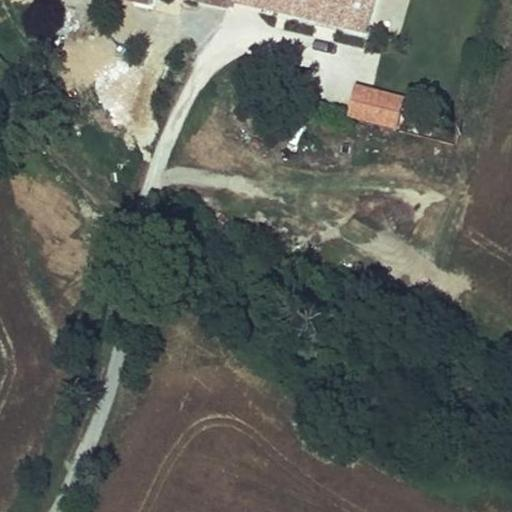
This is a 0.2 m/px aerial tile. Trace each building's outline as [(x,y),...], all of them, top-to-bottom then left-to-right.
[(121,0),(138,4),(138,6),(154,9),(156,0),(182,0),(191,2),(191,0),(121,0)] [(191,0),(191,2),(233,11),(235,4),(235,0),(191,0)] [(235,0),(235,4),(290,16),(294,0),(235,0)] [(294,0),(290,16),(317,22),(319,14),(339,18),(337,28),(370,35),(377,0),(294,0)] [(317,22),(337,28),(339,18),(319,14),(317,22)] [(405,100),(359,88),(352,116),(397,128),(405,100)]
